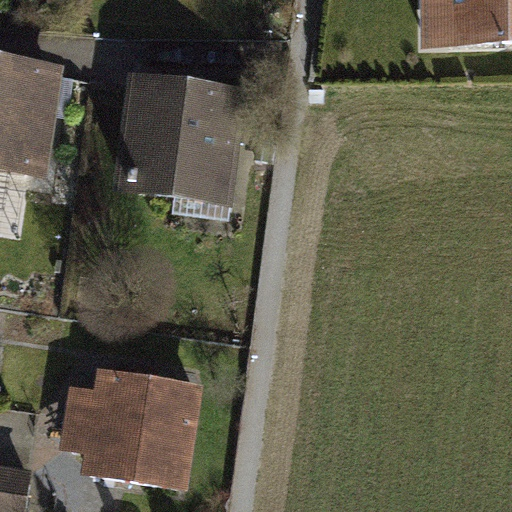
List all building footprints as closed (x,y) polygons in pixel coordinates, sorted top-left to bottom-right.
[(511,0),(430,0),(431,3),(444,2),(446,55),(511,53),(511,0)] [(0,178),(52,185),(66,75),(0,66),(0,178)] [(263,101),(135,86),(121,201),(238,215),(245,157),(256,159),(263,101)] [(206,396),(102,380),(98,400),(77,397),(68,453),(94,457),(90,478),(189,495),(206,396)] [(28,511),(34,476),(0,470),(0,511),(28,511)]
